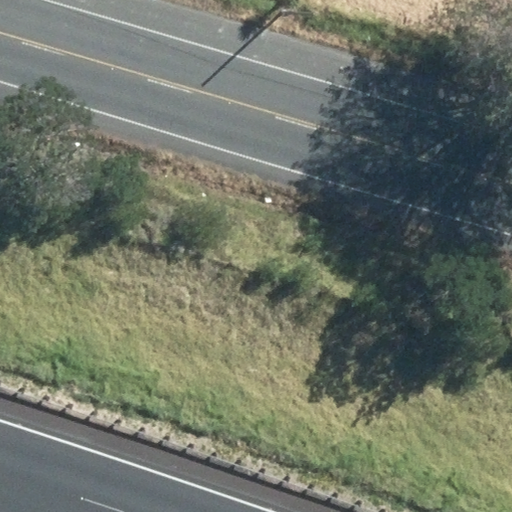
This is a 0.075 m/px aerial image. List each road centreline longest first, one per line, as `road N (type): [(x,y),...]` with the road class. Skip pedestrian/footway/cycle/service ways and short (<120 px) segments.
road 1 (secondary): [(511,165),(0,13)]
road 2 (motorway): [(0,472),(116,511)]
